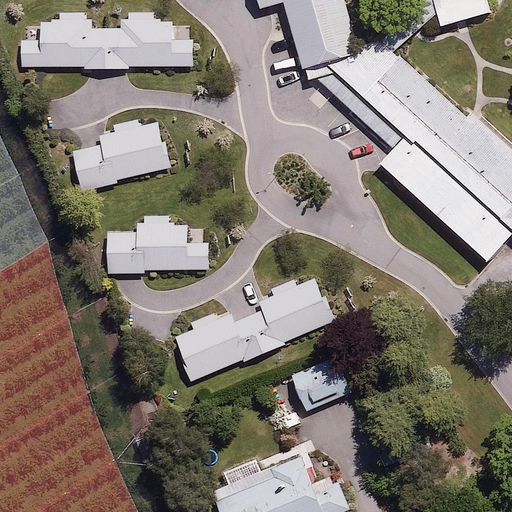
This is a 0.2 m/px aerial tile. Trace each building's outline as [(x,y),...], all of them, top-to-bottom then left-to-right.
[(250,0),(255,15),(278,9),(297,75),(300,74),(303,85),(311,84),(388,154),(374,169),(483,268),(510,238),(511,240),(511,160),(466,118),(461,123),(370,42),(354,53),(338,0),(250,0)] [(426,0),(436,35),(486,20),(479,0),(426,0)] [(15,46),(15,73),(79,73),(79,75),(126,75),(126,73),(190,73),(190,45),(169,45),(169,28),(158,28),(158,25),(151,25),(151,18),(125,18),(125,25),(117,25),(117,34),(88,34),(88,25),(81,25),(81,18),(56,18),(56,25),(47,25),(47,28),(36,28),(35,46),(15,46)] [(62,157),(72,195),(162,172),(150,124),(89,140),(92,149),(62,157)] [(102,280),(205,278),(204,248),(188,248),(184,248),(184,231),(170,231),(170,228),(165,228),(165,221),(140,222),(139,229),(133,229),(132,235),(102,236),(102,280)] [(222,317),(167,341),(187,389),(328,328),(308,280),(248,306),(252,317),(227,328),(222,317)] [(333,363),(287,381),(302,419),(348,401),(333,363)] [(208,497),(214,511),(337,511),(326,485),(309,492),(295,459),(208,497)]
